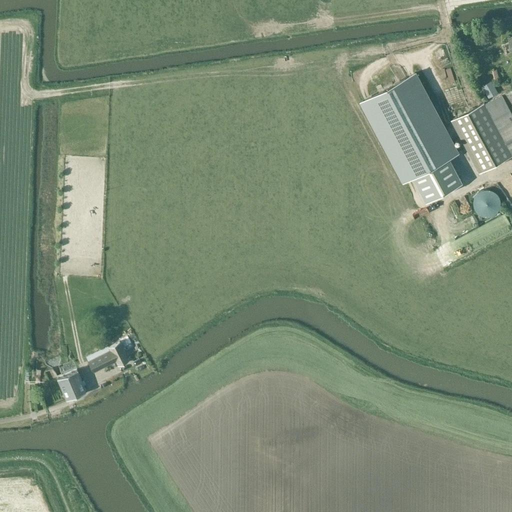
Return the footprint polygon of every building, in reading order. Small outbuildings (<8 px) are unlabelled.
[(462,182),(449,157),(459,151),(416,72),(361,101),(404,181),(413,176),(427,201),(462,182)] [(485,89),(489,96),(498,92),(494,84),(485,89)] [(466,112),(451,120),(479,172),(494,165),(511,155),(511,88),(502,93),(466,112)] [(490,189),(488,189),(485,189),(483,189),(481,191),(478,192),(476,195),(474,198),(474,201),(474,205),(475,208),(477,211),(479,213),(481,215),(484,216),(487,216),(490,216),(493,215),(496,214),(498,211),(500,209),(501,206),(501,203),(501,200),(500,197),(498,194),(496,192),(493,190),(490,189)] [(110,350),(87,361),(92,370),(103,364),(104,366),(115,361),(117,365),(129,360),(124,348),(130,345),(126,337),(108,346),(110,350)] [(66,399),(86,391),(76,369),(57,377),(66,399)]
